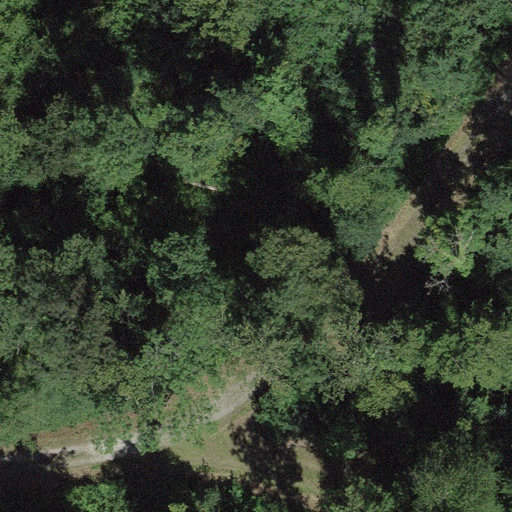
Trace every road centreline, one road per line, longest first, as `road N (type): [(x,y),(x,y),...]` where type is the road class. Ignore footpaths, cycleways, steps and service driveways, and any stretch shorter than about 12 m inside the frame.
road 1 (track): [(0,472),(289,448),(511,103)]
road 2 (track): [(424,511),(289,448)]
